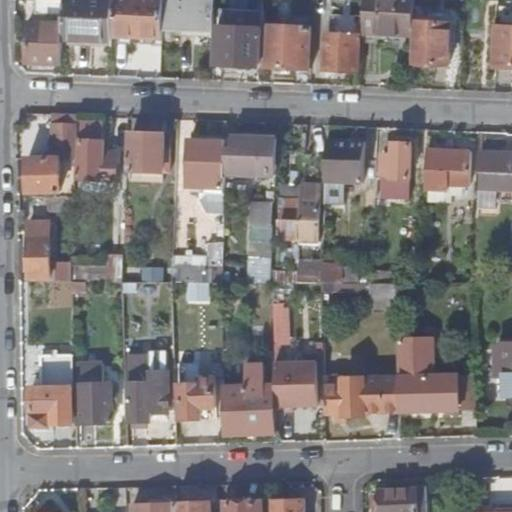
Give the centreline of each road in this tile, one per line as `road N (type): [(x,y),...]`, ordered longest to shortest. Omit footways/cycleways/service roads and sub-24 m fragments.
road 1 (residential): [(0,94),(511,115)]
road 2 (residential): [(2,477),(341,463)]
road 3 (residential): [(341,463),(511,457)]
road 4 (residential): [(2,477),(0,326)]
